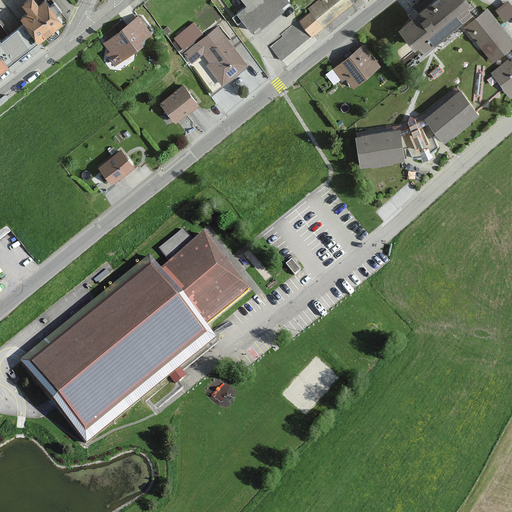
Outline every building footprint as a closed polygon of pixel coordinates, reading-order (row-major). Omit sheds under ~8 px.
[(21,23),(37,44),(68,21),(52,0),(45,0),(40,4),(36,0),(32,0),(23,7),(30,16),(21,23)] [(239,0),(243,5),(232,13),(251,37),(293,4),(289,0),(239,0)] [(353,2),(350,0),(318,0),(309,7),(324,25),(353,2)] [(431,0),(398,26),(414,46),(419,42),(425,49),(438,39),(477,8),(470,0),(431,0)] [(511,4),(508,0),(506,0),(495,9),(504,21),(511,14),(511,4)] [(511,40),(485,6),(462,24),(491,62),(511,45),(511,40)] [(98,49),(116,68),(153,33),(136,15),(98,49)] [(175,36),(184,47),(204,31),(195,20),(175,36)] [(0,71),(37,44),(21,23),(1,38),(0,36),(0,71)] [(181,54),(210,93),(247,66),(217,27),(181,54)] [(407,42),(401,52),(410,57),(416,47),(407,42)] [(332,66),(351,89),(379,66),(361,43),(332,66)] [(511,53),(490,72),(511,96),(511,95),(511,53)] [(158,101),(176,122),(195,106),(200,103),(182,81),(158,101)] [(355,134),(360,166),(406,159),(405,150),(410,149),(413,157),(415,157),(418,159),(421,158),(423,162),(435,157),(433,153),(436,151),(437,147),(438,146),(435,138),(438,136),(443,141),(478,113),(459,89),(416,121),(415,117),(410,116),(408,120),(409,124),(400,127),(355,134)] [(135,165),(121,148),(98,166),(112,183),(135,165)] [(18,359),(86,442),(144,395),(157,409),(184,387),(171,371),(215,336),(206,325),(251,289),(203,231),(159,267),(148,253),(18,359)] [(292,260),(286,265),(294,275),(300,270),(292,260)]
